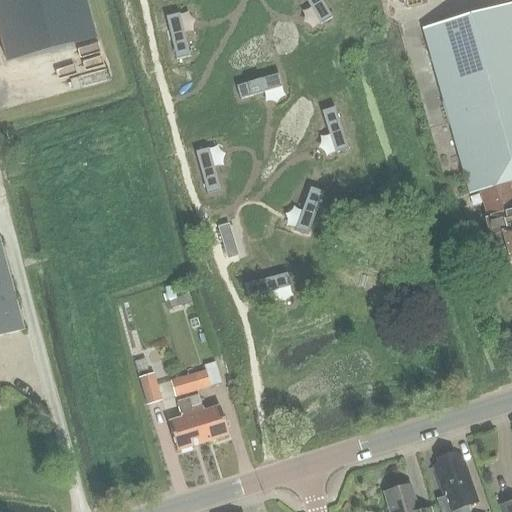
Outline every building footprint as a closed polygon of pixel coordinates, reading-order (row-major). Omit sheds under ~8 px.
[(83,0),(0,0),(0,40),(7,65),(95,41),(83,0)] [(319,0),(303,0),(320,26),(332,19),(319,0)] [(511,5),(423,30),(470,196),(479,193),(508,185),(509,185),(511,183),(511,5)] [(178,15),(165,19),(176,62),(189,58),(178,15)] [(278,75),(236,88),(240,101),(283,88),(278,75)] [(335,109),(321,113),(333,155),(347,151),(335,109)] [(208,151),(195,154),(207,196),(219,192),(208,151)] [(511,195),(508,185),(479,193),(487,217),(485,220),(490,235),(487,236),(492,251),(505,247),(507,257),(511,255),(511,195)] [(455,187),(443,190),(446,199),(458,195),(455,187)] [(309,189),(295,230),(308,235),(322,194),(309,189)] [(0,241),(0,338),(24,332),(0,241)] [(244,286),(248,299),(291,289),(288,275),(244,286)] [(174,288),(165,289),(167,301),(176,299),(174,288)] [(188,296),(178,299),(179,300),(182,308),(191,305),(188,296)] [(182,308),(179,300),(170,303),(173,311),(182,308)] [(206,373),(183,379),(188,395),(211,388),(206,373)] [(161,403),(157,387),(154,375),(139,379),(146,407),(161,403)] [(183,379),(172,383),(176,398),(188,395),(183,379)] [(204,413),(199,397),(189,400),(203,445),(229,437),(220,408),(204,413)] [(177,453),(203,445),(189,400),(177,404),(182,420),(169,424),(177,453)] [(456,461),(454,455),(438,461),(440,467),(435,469),(443,495),(444,499),(437,501),(441,511),(468,511),(467,507),(477,503),(461,460),(456,461)] [(432,511),(432,509),(422,511),(418,511),(411,486),(385,493),(390,511),(432,511)] [(511,511),(511,502),(499,507),(500,511),(511,511)]
